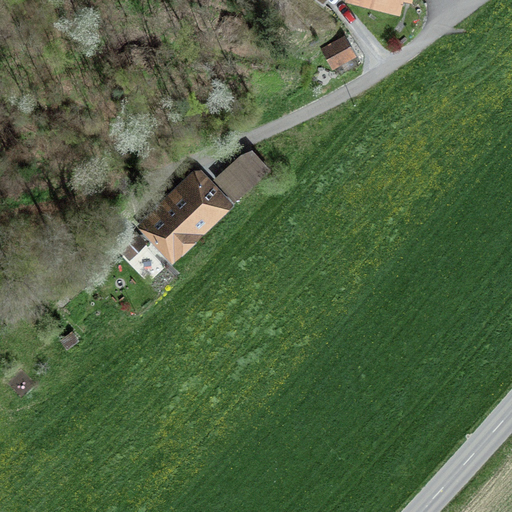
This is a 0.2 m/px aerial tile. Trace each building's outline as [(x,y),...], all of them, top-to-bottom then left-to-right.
[(412,4),(413,0),(344,0),(344,2),(400,15),(404,2),(412,4)] [(322,49),(333,69),(357,57),(346,37),(322,49)] [(214,180),(235,202),(270,170),(253,151),(241,155),(214,180)] [(203,171),(194,171),(137,229),(171,267),(233,208),(203,171)] [(118,250),(130,263),(148,245),(136,233),(118,250)] [(60,340),(67,349),(79,339),(72,330),(60,340)] [(21,399),(36,384),(21,369),(6,384),(21,399)]
